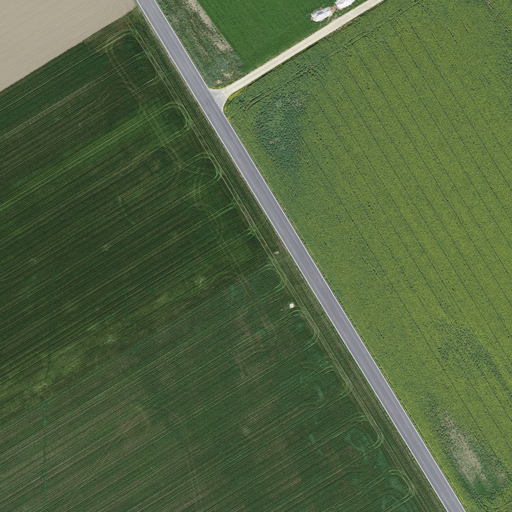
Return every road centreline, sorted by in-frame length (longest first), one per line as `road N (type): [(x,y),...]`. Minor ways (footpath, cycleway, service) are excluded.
road 1 (unclassified): [(144,0),(461,511)]
road 2 (track): [(378,0),(208,103)]
